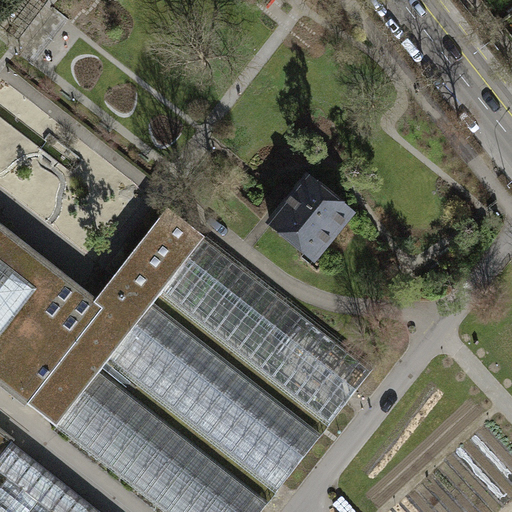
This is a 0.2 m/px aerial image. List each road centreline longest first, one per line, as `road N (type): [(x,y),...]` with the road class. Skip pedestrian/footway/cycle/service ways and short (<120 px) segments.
road 1 (track): [(511,231),(298,511)]
road 2 (secondary): [(511,141),(403,0)]
road 3 (track): [(129,511),(0,405)]
